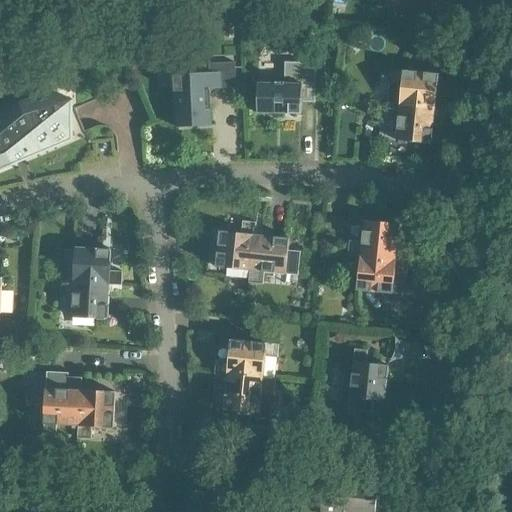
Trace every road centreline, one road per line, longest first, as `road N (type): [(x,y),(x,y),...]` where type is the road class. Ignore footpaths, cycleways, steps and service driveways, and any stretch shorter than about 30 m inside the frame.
road 1 (residential): [(431,511),(467,189)]
road 2 (residential): [(467,189),(296,173),(151,181)]
road 3 (residential): [(147,511),(169,392),(158,228)]
road 4 (residential): [(467,189),(480,0)]
road 5 (residential): [(151,181),(0,208)]
